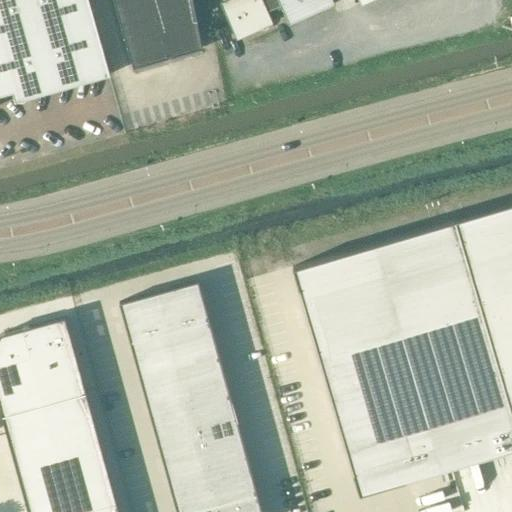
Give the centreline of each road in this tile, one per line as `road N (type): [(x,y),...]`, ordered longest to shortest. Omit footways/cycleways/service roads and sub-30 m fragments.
road 1 (tertiary): [(511,88),(0,222)]
road 2 (tertiary): [(0,246),(511,114)]
